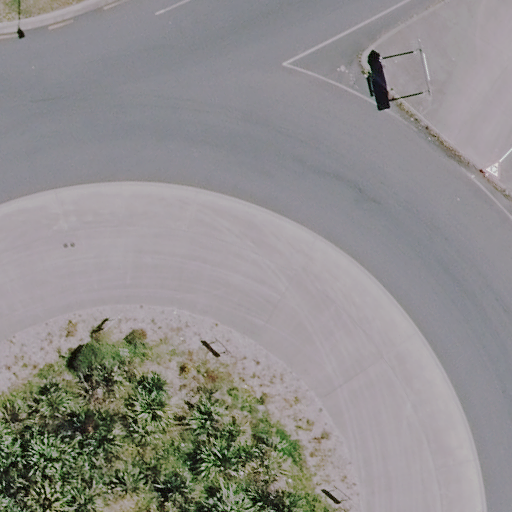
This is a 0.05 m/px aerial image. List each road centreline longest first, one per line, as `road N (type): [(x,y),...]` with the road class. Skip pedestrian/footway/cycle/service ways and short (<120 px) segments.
road 1 (primary): [(58,94),(197,94),(330,136),(443,217),(511,309)]
road 2 (primary): [(58,94),(317,0)]
